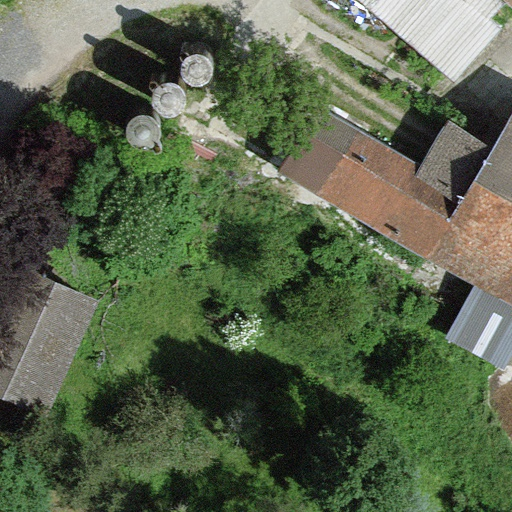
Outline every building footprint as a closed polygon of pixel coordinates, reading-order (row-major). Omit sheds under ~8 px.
[(501,31),(494,23),(470,0),(373,0),(457,78),(501,31)] [(511,0),(470,0),(494,23),(511,4),(511,0)] [(487,190),(511,147),(511,127),(476,106),(443,163),(487,190)] [(443,163),(371,122),(337,180),(414,230),(511,283),(511,147),(487,190),(443,163)] [(16,266),(0,296),(0,381),(21,392),(27,389),(75,297),(16,266)]
